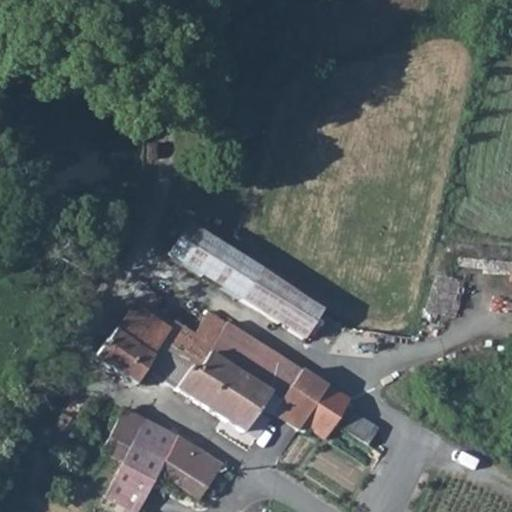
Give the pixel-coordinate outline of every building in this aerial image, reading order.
[(177,204),(167,220),(174,225),(177,227),(181,221),(186,210),(177,204)] [(62,285),(86,299),(127,230),(102,216),(62,285)] [(186,228),(167,258),(300,343),(319,314),(186,228)] [(145,284),(95,356),(135,382),(144,369),(175,320),(157,308),(164,297),(145,284)] [(175,320),(144,369),(175,388),(188,366),(194,370),(204,355),(204,354),(225,323),(207,310),(192,332),(175,320)] [(225,323),(204,354),(266,393),(263,400),(283,412),(324,437),(333,424),(343,407),(347,401),(225,323)] [(412,334),(347,327),(345,340),(358,343),(357,352),(392,356),(409,349),(412,334)] [(188,366),(175,388),(244,431),(263,400),(266,393),(204,354),(204,355),(194,370),(188,366)] [(343,407),(333,424),(365,443),(375,426),(343,407)] [(102,444),(100,449),(121,460),(127,450),(145,419),(125,408),(102,444)] [(63,413),(47,445),(57,450),(63,453),(79,422),(63,413)] [(175,434),(154,468),(158,471),(163,474),(176,482),(196,448),(175,434)] [(57,450),(47,445),(40,441),(30,457),(48,467),(57,450)] [(196,448),(176,482),(200,498),(222,464),(196,448)] [(121,460),(102,492),(136,510),(158,471),(154,468),(127,450),(121,460)]
